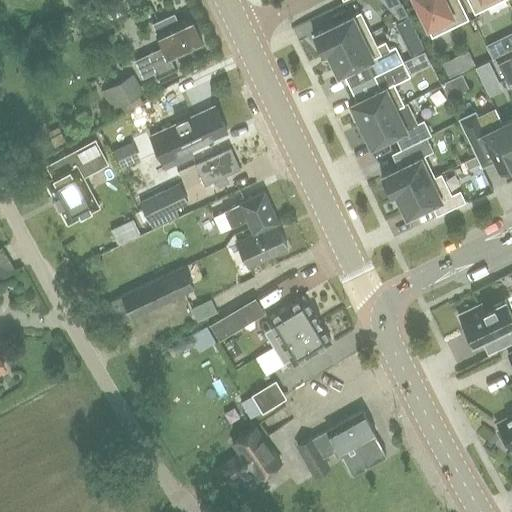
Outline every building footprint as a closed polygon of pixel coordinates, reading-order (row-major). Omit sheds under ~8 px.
[(414,0),(432,36),(468,18),(458,0),(414,0)] [(467,0),(474,13),(500,0),(467,0)] [(370,32),(360,11),(313,34),(322,54),(327,52),(327,53),(370,32)] [(152,23),(163,46),(133,60),(142,79),(155,73),(159,82),(178,74),(172,62),(171,62),(168,58),(202,42),(190,16),(177,22),(173,13),(152,23)] [(327,53),(338,75),(342,72),(365,61),(372,75),(373,75),(402,61),(395,45),(388,48),(385,41),(376,45),(370,32),(327,53)] [(511,76),(511,62),(510,57),(497,63),(505,80),(511,76)] [(357,118),(360,125),(403,104),(393,84),(410,76),(402,61),(373,75),(380,89),(350,103),(352,107),(348,108),(354,119),(357,118)] [(495,77),(487,61),(475,67),(483,83),(495,77)] [(451,93),(471,83),(463,68),(443,79),(451,93)] [(111,110),(139,95),(128,75),(113,84),(100,91),(111,110)] [(146,97),(129,108),(140,125),(157,114),(146,97)] [(401,149),(417,141),(431,134),(424,120),(405,129),(395,108),(403,104),(360,125),(371,146),(394,135),(401,149)] [(227,131),(215,105),(188,117),(187,115),(175,121),(176,123),(150,135),(157,151),(161,161),(177,154),(227,131)] [(474,112),(458,120),(482,167),(495,160),(500,170),(511,164),(511,142),(503,124),(494,128),(492,126),(483,122),(480,124),(474,112)] [(511,142),(511,119),(503,124),(511,142)] [(70,168),(45,181),(67,222),(98,206),(77,166),(102,153),(95,140),(64,156),(70,168)] [(396,195),(434,176),(424,155),(417,141),(401,149),(407,163),(398,167),(381,175),(390,195),(395,193),(396,195)] [(230,147),(194,164),(204,186),(215,181),(218,187),(228,182),(225,176),(240,169),(230,147)] [(396,195),(406,216),(444,197),(434,176),(396,195)] [(149,220),(188,201),(179,182),(140,201),(149,220)] [(253,233),(275,223),(278,222),(263,190),(237,202),(238,203),(213,215),(220,231),(246,219),(253,232),(253,233)] [(253,233),(253,232),(236,240),(248,266),(287,248),(275,223),(253,233)] [(182,266),(121,294),(131,316),(192,288),(182,266)] [(273,346),(255,357),(265,374),(290,358),(294,363),(329,342),(329,343),(331,342),(330,340),(329,340),(320,325),(321,324),(314,313),(313,313),(304,298),(303,296),(301,297),(302,298),(267,319),(271,327),(264,331),(273,346)] [(472,343),(500,329),(507,344),(511,341),(511,312),(510,313),(505,301),(484,311),(481,304),(458,315),(472,343)] [(219,341),(241,328),(232,312),(210,326),(219,341)] [(286,397),(275,379),(251,394),(261,412),(286,397)] [(386,453),(361,410),(326,430),(326,429),(311,437),(296,445),(313,476),(329,467),(320,452),(330,446),(336,457),(340,454),(351,473),(386,453)] [(511,415),(497,425),(504,437),(501,439),(505,447),(508,445),(509,447),(511,445),(511,415)] [(255,480),(280,463),(254,425),(229,442),(236,452),(218,465),(230,483),(248,470),(255,480)]
